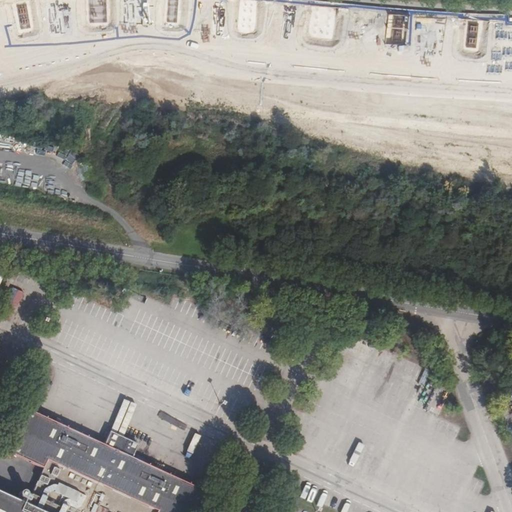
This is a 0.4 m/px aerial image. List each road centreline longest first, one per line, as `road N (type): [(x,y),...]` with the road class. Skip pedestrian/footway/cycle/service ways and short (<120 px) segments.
road 1 (unclassified): [(511,320),(0,234)]
road 2 (track): [(148,259),(124,221),(53,162),(0,154)]
